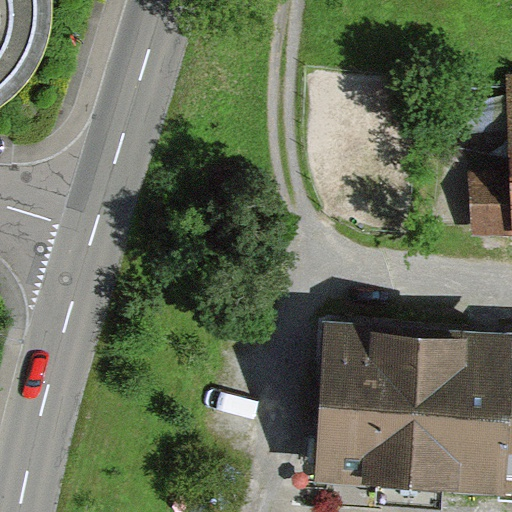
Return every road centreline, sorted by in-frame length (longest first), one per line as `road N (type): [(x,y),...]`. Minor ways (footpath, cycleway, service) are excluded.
road 1 (secondary): [(95,233),(46,388),(19,511)]
road 2 (secondary): [(162,0),(95,233)]
